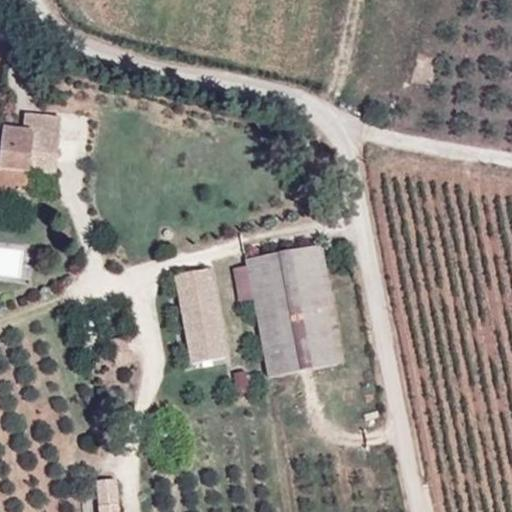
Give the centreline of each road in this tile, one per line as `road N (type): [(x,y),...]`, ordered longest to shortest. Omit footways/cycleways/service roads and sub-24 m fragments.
road 1 (unclassified): [(336,122),(422,511)]
road 2 (unknown): [(0,318),(247,239),(299,226),(364,225)]
road 3 (unclassified): [(34,0),(71,40),(111,57),(245,81),(311,101),(336,122)]
road 4 (residential): [(336,122),(511,159)]
